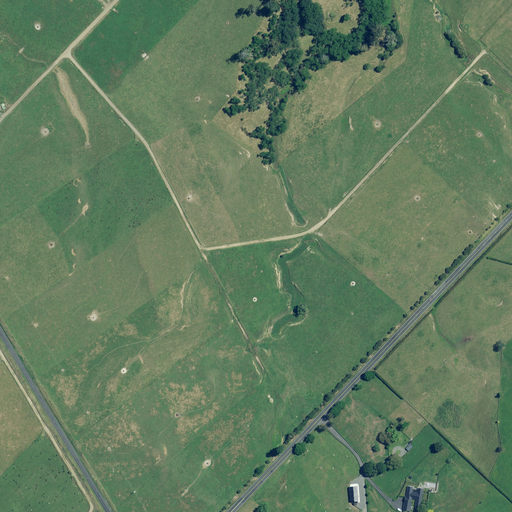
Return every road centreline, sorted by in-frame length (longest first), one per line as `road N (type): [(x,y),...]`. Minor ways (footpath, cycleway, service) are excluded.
road 1 (tertiary): [(511,216),(231,511)]
road 2 (unclassified): [(0,331),(108,511)]
